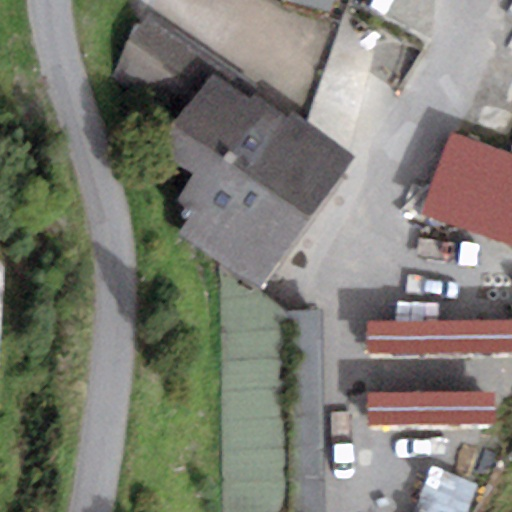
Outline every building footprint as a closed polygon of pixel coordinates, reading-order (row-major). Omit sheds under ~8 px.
[(289,0),(331,13),(334,0),(289,0)] [(208,70),(228,84),(238,70),(146,13),(111,79),(170,123),(208,70)] [(177,203),(192,213),(178,231),(261,291),(353,157),(272,100),(268,105),(254,95),(250,100),(228,84),(208,70),(170,123),(154,147),(196,177),(177,203)] [(511,156),(449,133),(421,210),(511,243),(511,156)] [(511,344),(369,344),(369,451),(497,451),(497,383),(511,383),(511,344)] [(424,511),(469,511),(474,498),(433,485),(424,511)]
